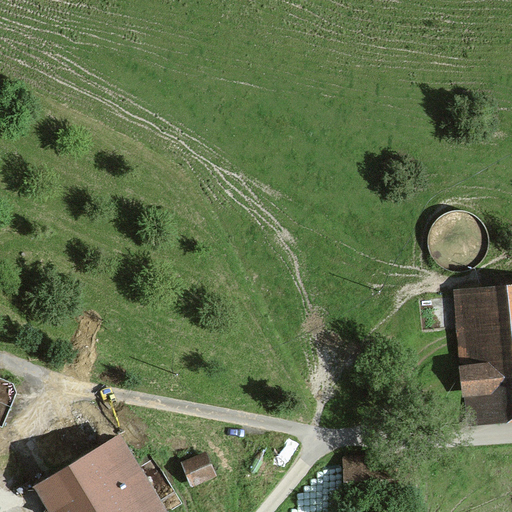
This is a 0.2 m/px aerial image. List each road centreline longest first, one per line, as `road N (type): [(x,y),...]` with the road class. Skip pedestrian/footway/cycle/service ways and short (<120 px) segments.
road 1 (track): [(0,353),(80,386),(283,431),(322,449)]
road 2 (track): [(274,511),(322,449),(511,437)]
